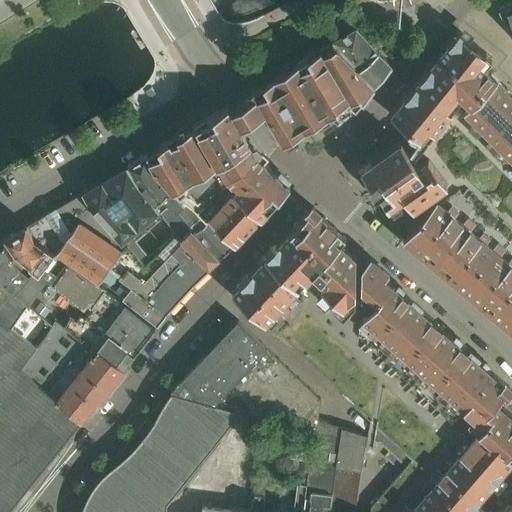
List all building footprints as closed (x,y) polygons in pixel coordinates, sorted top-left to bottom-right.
[(511,1),(500,5),(511,31),(511,1)] [(335,42),(377,85),(392,66),(357,29),(335,42)] [(389,207),(391,206),(405,196),(414,208),(422,202),(427,210),(404,238),(511,329),(511,95),(485,68),(493,58),(460,31),(391,115),(410,130),(402,140),(370,163),(362,169),(389,207)] [(147,153),(146,154),(154,168),(184,199),(185,199),(202,216),(206,221),(210,218),(235,244),(284,192),(289,187),(291,185),(288,183),(278,173),(276,171),(265,161),(263,159),(257,153),(254,149),(253,146),(248,138),(246,135),(241,127),(243,126),(244,125),(253,120),(261,115),(263,114),(264,113),(267,111),(276,125),(277,128),(283,139),(285,141),(288,140),(304,130),(307,128),(327,117),(329,115),(349,103),(356,109),(375,88),(376,86),(334,42),(333,42),(333,43),(263,84),(262,85),(257,88),(251,91),(253,94),(255,97),(254,98),(253,98),(252,99),(243,104),(235,109),(233,110),(232,111),(230,108),(228,105),(226,107),(220,110),(150,152),(147,153)] [(130,164),(128,165),(137,181),(155,204),(160,210),(177,229),(174,232),(176,234),(180,238),(192,227),(191,226),(202,216),(185,199),(184,199),(154,168),(146,154),(130,164)] [(128,165),(84,191),(91,204),(93,208),(123,241),(160,210),(155,204),(137,181),(128,165)] [(47,212),(28,224),(33,234),(99,281),(108,268),(123,248),(126,245),(123,241),(93,208),(84,191),(83,191),(55,208),(56,210),(52,212),(48,214),(47,212)] [(467,511),(511,461),(511,414),(497,401),(510,387),(386,277),(390,273),(371,256),(367,260),(366,261),(362,258),(357,258),(341,243),(346,237),(313,207),(233,293),(265,323),(266,323),(370,420),(366,448),(367,449),(368,446),(373,447),(373,449),(374,450),(377,427),(412,459),(371,505),(370,510),(379,511),(378,511),(467,511)] [(202,216),(191,226),(192,227),(221,257),(230,249),(235,244),(210,218),(206,221),(202,216)] [(28,224),(5,238),(15,253),(47,278),(85,308),(88,303),(93,307),(106,290),(108,287),(99,281),(33,234),(28,224)] [(192,227),(180,238),(210,268),(220,258),(221,257),(192,227)] [(123,248),(108,268),(122,279),(124,281),(167,313),(167,312),(193,284),(210,268),(180,238),(176,234),(146,264),(128,243),(126,245),(123,248)] [(0,240),(0,280),(29,304),(47,278),(15,253),(5,238),(0,240)] [(0,315),(37,346),(52,324),(29,304),(0,280),(0,315)] [(124,281),(121,285),(128,291),(124,297),(157,323),(158,324),(167,313),(124,281)] [(95,308),(87,318),(135,354),(156,327),(155,327),(154,326),(126,304),(106,290),(93,307),(95,308)] [(0,511),(7,511),(12,506),(81,419),(56,398),(21,367),(37,346),(0,315),(0,511)] [(70,316),(64,327),(94,351),(98,346),(124,367),(135,354),(87,318),(86,319),(81,315),(77,320),(70,316)] [(314,432),(318,419),(322,399),(238,319),(171,390),(168,389),(142,436),(137,442),(132,448),(126,453),(120,458),(108,468),(103,474),(97,479),(93,486),(88,493),(86,499),(83,507),(81,511),(169,511),(169,509),(247,412),(314,432)] [(37,346),(21,367),(56,398),(81,419),(83,417),(84,419),(89,413),(88,412),(119,374),(120,375),(125,368),(124,367),(98,346),(94,351),(64,327),(55,320),(52,324),(37,346)] [(318,419),(314,432),(310,460),(300,459),(297,480),(307,482),(304,497),(301,511),(328,511),(342,426),(318,419)] [(342,426),(328,511),(354,511),(367,435),(342,426)] [(301,511),(304,497),(294,495),(291,511),(301,511)]
